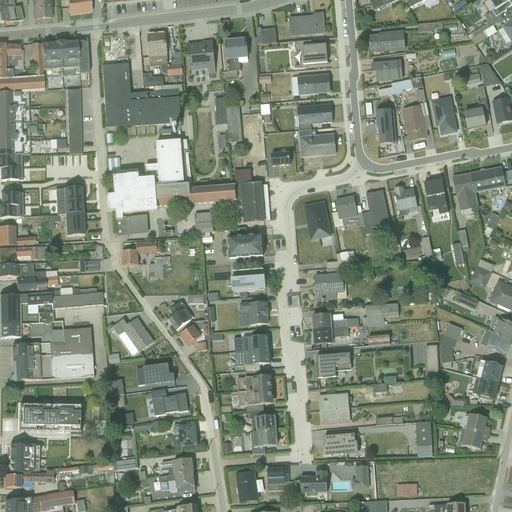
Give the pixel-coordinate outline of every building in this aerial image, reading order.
[(27,0),(30,24),(50,23),(48,0),(27,0)] [(66,20),(88,17),(85,0),(66,0),(63,0),(66,20)] [(366,0),(373,13),(397,2),(395,0),(366,0)] [(511,0),(490,0),(486,3),(496,19),(511,8),(511,0)] [(445,8),(449,14),(461,8),(457,1),(445,8)] [(467,7),(456,13),(463,27),(474,21),(467,7)] [(0,28),(9,26),(6,15),(0,15),(0,28)] [(290,40),(323,37),(322,17),(288,20),(290,40)] [(511,45),(511,44),(511,21),(500,28),(511,45)] [(449,25),(437,27),(439,33),(450,31),(449,25)] [(498,28),(492,30),(499,46),(505,43),(498,28)] [(255,46),(271,45),(270,30),(255,31),(255,46)] [(368,56),(404,54),(402,35),(366,38),(368,56)] [(148,66),(166,65),(164,36),(145,38),(148,66)] [(224,62),(247,60),(245,41),(222,43),(224,62)] [(74,78),(85,77),(82,44),(71,45),(74,78)] [(215,76),(212,44),(185,46),(187,73),(207,72),(208,76),(215,76)] [(74,78),(71,45),(39,47),(41,80),(74,78)] [(302,68),(325,65),(323,46),(300,49),(302,68)] [(176,77),(175,54),(166,54),(167,67),(162,67),(162,78),(176,77)] [(371,84),(400,81),(398,64),(369,67),(371,84)] [(476,66),(478,86),(488,85),(486,65),(476,66)] [(133,131),(182,127),(178,88),(162,88),(162,79),(143,80),(144,95),(131,96),(129,68),(101,70),(105,130),(132,128),(133,131)] [(297,99),(330,96),(328,78),(295,81),(297,99)] [(0,92),(42,92),(42,81),(2,82),(0,82),(0,92)] [(372,90),(374,98),(388,95),(386,87),(372,90)] [(474,106),(481,106),(479,88),(472,88),(474,106)] [(418,90),(411,91),(412,103),(420,101),(418,90)] [(77,93),(64,94),(68,154),(81,154),(77,93)] [(0,96),(0,127),(27,127),(27,95),(0,96)] [(221,144),(236,143),(233,99),(210,101),(212,137),(221,136),(221,144)] [(446,127),(454,126),(450,99),(429,103),(435,137),(448,135),(446,127)] [(494,127),(511,124),(511,111),(510,99),(490,102),(494,127)] [(264,116),(264,106),(254,106),(254,116),(264,116)] [(296,128),(332,126),(330,107),(295,110),(296,128)] [(407,146),(427,141),(420,109),(399,113),(407,146)] [(465,133),(484,129),(481,111),(461,114),(465,133)] [(376,148),(397,146),(393,112),(373,114),(376,148)] [(0,159),(20,159),(29,159),(27,127),(0,127),(0,159)] [(300,161),(336,158),(334,137),(298,140),(300,161)] [(57,155),(58,143),(48,142),(48,154),(57,155)] [(138,174),(110,176),(112,198),(104,199),(105,215),(113,214),(115,239),(150,237),(148,218),(120,220),(119,213),(242,204),(244,226),(264,225),(261,187),(191,192),(187,143),(157,145),(159,168),(146,169),(147,182),(139,183),(138,174)] [(0,159),(0,172),(21,171),(20,159),(0,159)] [(474,196),(504,189),(500,169),(469,177),(474,196)] [(21,184),(21,171),(0,172),(0,184),(5,184),(5,188),(17,187),(17,184),(21,184)] [(477,210),(474,196),(469,177),(451,181),(459,214),(477,210)] [(429,222),(448,218),(440,182),(422,185),(429,222)] [(54,192),(55,205),(81,204),(80,191),(77,191),(77,187),(65,188),(65,192),(54,192)] [(396,214),(416,210),(412,191),(403,193),(402,189),(391,192),(396,214)] [(0,209),(22,208),(21,196),(17,196),(17,193),(5,193),(5,197),(0,196),(0,209)] [(370,231),(388,228),(382,194),(364,197),(370,231)] [(339,230),(358,226),(353,199),(334,203),(339,230)] [(55,205),(55,218),(64,218),(82,217),(81,204),(55,205)] [(308,245),(331,241),(324,205),(301,209),(308,245)] [(0,222),(22,221),(22,208),(0,209),(0,222)] [(207,215),(190,215),(190,235),(196,235),(196,244),(208,244),(207,215)] [(489,229),(492,216),(485,215),(482,228),(489,229)] [(65,239),(83,239),(82,217),(64,218),(65,239)] [(49,218),(40,219),(41,231),(50,231),(49,218)] [(0,249),(32,249),(32,241),(13,242),(12,231),(0,231),(0,249)] [(459,231),(451,233),(455,249),(463,247),(459,231)] [(225,264),(260,261),(258,239),(224,241),(225,264)] [(137,254),(122,255),(123,269),(139,268),(138,258),(162,256),(161,244),(137,246),(137,254)] [(0,264),(32,264),(31,252),(0,253),(0,264)] [(334,253),(336,264),(345,262),(343,252),(334,253)] [(76,263),(76,275),(91,274),(91,263),(76,263)] [(479,289),(486,273),(471,266),(464,281),(479,289)] [(0,282),(12,282),(43,281),(43,275),(31,276),(30,268),(11,269),(0,269),(0,282)] [(162,269),(147,270),(147,285),(163,284),(162,269)] [(232,295),(263,293),(261,273),(230,275),(232,295)] [(441,277),(442,287),(459,285),(458,275),(441,277)] [(341,303),(340,276),(312,278),(313,305),(341,303)] [(12,296),(44,295),(43,281),(12,282),(12,296)] [(488,303),(511,314),(511,290),(496,284),(488,303)] [(45,309),(97,307),(97,295),(64,296),(64,290),(44,291),(45,309)] [(453,293),(449,300),(469,310),(473,303),(453,293)] [(0,314),(26,313),(25,298),(0,298),(0,314)] [(174,319),(169,322),(177,334),(194,321),(182,305),(170,313),(174,319)] [(247,329),(267,328),(266,306),(239,307),(240,315),(246,315),(247,329)] [(394,308),(363,311),(365,327),(382,326),(381,315),(390,314),(391,324),(396,324),(394,308)] [(0,314),(0,329),(27,328),(26,313),(0,314)] [(309,321),(311,336),(330,335),(328,319),(309,321)] [(448,351),(458,326),(444,320),(438,336),(444,338),(440,348),(448,351)] [(153,345),(135,321),(127,328),(123,322),(112,330),(135,359),(153,345)] [(511,328),(497,321),(490,335),(509,344),(511,337),(511,328)] [(193,330),(181,339),(189,349),(196,343),(197,356),(202,355),(203,363),(212,362),(208,324),(192,326),(193,330)] [(0,341),(27,341),(27,328),(0,329),(0,341)] [(386,330),(365,332),(366,344),(388,341),(386,330)] [(312,350),(331,349),(330,335),(311,336),(312,350)] [(484,349),(503,358),(509,344),(490,335),(484,349)] [(235,356),(270,353),(268,339),(234,342),(235,356)] [(46,359),(46,346),(12,347),(13,361),(46,359)] [(419,348),(422,375),(433,373),(431,347),(419,348)] [(271,367),(270,353),(235,356),(236,370),(245,369),(245,375),(260,373),(260,368),(271,367)] [(93,380),(91,357),(46,359),(47,382),(93,380)] [(349,369),(348,357),(313,361),(315,382),(334,380),(333,371),(349,369)] [(113,358),(103,358),(103,366),(113,366),(113,358)] [(14,386),(47,385),(47,382),(46,359),(13,361),(14,386)] [(480,365),(475,383),(496,389),(500,370),(480,365)] [(166,368),(143,370),(144,387),(175,383),(174,376),(167,377),(166,368)] [(237,382),(237,396),(271,394),(270,380),(237,382)] [(470,398),(491,404),(496,389),(475,383),(470,398)] [(387,395),(386,388),(373,389),(373,396),(387,395)] [(238,410),(272,408),(271,394),(237,396),(238,410)] [(167,418),(166,417),(178,415),(179,416),(189,415),(186,397),(175,398),(175,399),(163,401),(163,400),(153,402),(156,420),(167,418)] [(348,400),(348,397),(319,400),(320,414),(349,411),(349,406),(352,405),(352,400),(348,400)] [(81,435),(82,409),(18,408),(17,434),(81,435)] [(349,411),(320,414),(322,428),(350,425),(349,411)] [(466,419),(463,434),(481,438),(484,423),(466,419)] [(253,421),(255,437),(274,436),(273,420),(253,421)] [(403,426),(402,420),(392,421),(392,420),(376,421),(376,429),(393,427),(403,426)] [(157,433),(154,423),(144,426),(147,436),(157,433)] [(430,426),(415,427),(417,460),(432,459),(430,426)] [(179,453),(196,450),(193,429),(175,431),(179,453)] [(460,450),(478,454),(481,438),(463,434),(460,450)] [(251,453),(275,451),(274,436),(255,437),(250,437),(251,453)] [(324,457),(358,455),(357,445),(355,445),(355,437),(324,440),(325,447),(324,447),(324,457)] [(37,477),(38,449),(8,448),(8,476),(37,477)] [(132,460),(108,461),(109,472),(132,472),(132,460)] [(190,460),(168,463),(171,479),(192,475),(190,460)] [(345,480),(345,491),(365,491),(365,467),(348,467),(349,480),(345,480)] [(238,504),(257,502),(253,472),(235,474),(238,504)] [(298,494),(326,495),(327,472),(315,472),(314,478),(299,478),(298,494)] [(192,475),(171,479),(173,494),(195,491),(192,475)] [(3,491),(20,492),(20,479),(4,479),(3,491)] [(263,496),(283,492),(281,483),(262,487),(263,496)] [(410,486),(389,486),(390,498),(410,497),(410,486)] [(3,511),(63,511),(63,510),(76,507),(74,494),(4,504),(3,511)] [(358,503),(357,511),(380,511),(380,503),(358,503)]
